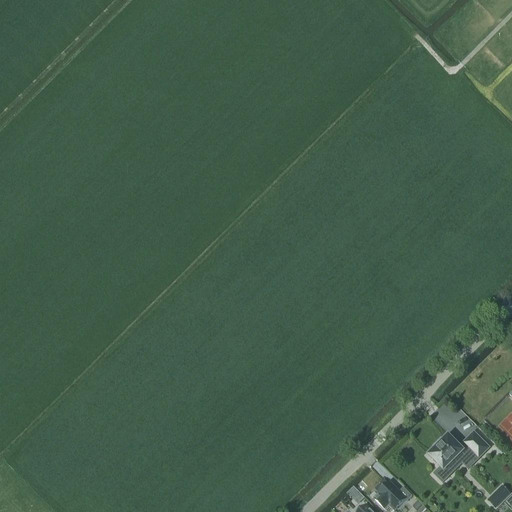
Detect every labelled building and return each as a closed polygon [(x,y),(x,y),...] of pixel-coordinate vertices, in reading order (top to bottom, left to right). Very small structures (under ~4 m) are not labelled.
[(435,450),(428,457),(440,469),(433,475),(442,484),(450,477),(445,472),(464,453),(474,463),(489,449),(473,434),(471,436),(463,444),(459,448),(448,437),(446,439),(442,443),(441,442),(434,449),(435,450)] [(379,496),(375,500),(385,510),(389,506),(394,511),(406,501),(407,502),(412,497),(403,489),(399,493),(389,483),(378,495),(379,496)] [(502,486),(487,501),(496,509),(511,494),(502,486)] [(354,488),(347,495),(358,506),(364,499),(361,495),(354,488)] [(422,506),(418,501),(413,507),(417,511),(422,506)]
